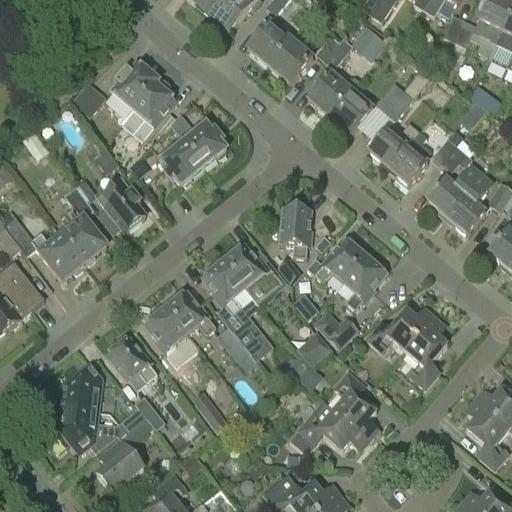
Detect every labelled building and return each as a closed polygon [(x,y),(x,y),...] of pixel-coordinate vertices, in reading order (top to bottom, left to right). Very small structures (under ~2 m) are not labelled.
[(188,0),(187,3),(208,21),(225,0),(188,0)] [(229,39),(261,3),(257,0),(225,0),(208,21),(229,39)] [(293,0),(277,0),(273,6),(265,14),(275,22),(293,0)] [(370,0),(360,16),(369,22),(383,0),(370,0)] [(399,0),(383,0),(369,22),(381,29),(399,0)] [(412,12),(421,17),(431,0),(416,0),(416,1),(418,2),(412,12)] [(462,0),(431,0),(421,17),(433,24),(444,6),(455,12),(462,0)] [(511,10),(491,0),(489,0),(477,25),(473,32),(463,27),(453,48),(436,82),(449,89),(457,75),(452,72),(462,52),(465,54),(472,39),(494,50),(511,13),(511,10)] [(511,13),(494,50),(511,59),(511,61),(506,74),(511,77),(511,13)] [(443,43),(453,48),(463,27),(453,22),(443,43)] [(269,28),(246,56),(267,72),(289,45),(269,28)] [(366,32),(353,48),(371,63),(385,47),(366,32)] [(38,37),(20,50),(28,61),(46,49),(38,37)] [(314,61),(322,68),(340,45),(332,39),(314,61)] [(298,81),(312,63),(289,45),(267,72),(290,91),(298,81)] [(341,47),(340,45),(322,68),(333,76),(352,53),(343,45),(341,47)] [(110,98),(131,116),(156,85),(136,68),(128,77),(126,75),(116,87),(118,89),(110,98)] [(307,106),(328,123),(350,96),(330,79),(307,106)] [(158,87),(156,85),(131,116),(133,117),(124,128),(144,145),(153,135),(154,135),(177,109),(169,102),(172,98),(169,93),(163,88),(158,87)] [(70,109),(89,125),(106,105),(87,89),(70,109)] [(385,120),(403,98),(394,89),(375,111),(385,120)] [(471,102),(492,118),(499,108),(478,92),(471,102)] [(350,96),(328,123),(350,142),(353,139),(357,134),(373,115),(350,96)] [(413,106),(403,98),(385,120),(394,128),(413,106)] [(180,121),(169,132),(173,137),(185,127),(180,121)] [(203,126),(179,145),(203,174),(226,156),(221,149),(224,146),(215,136),(212,138),(203,126)] [(371,154),(368,158),(388,174),(417,137),(409,130),(402,139),(399,137),(391,130),(375,149),(371,154)] [(427,145),(417,137),(388,174),(408,191),(427,170),(424,168),(431,159),(422,151),(427,145)] [(36,168),(49,158),(34,138),(21,148),(36,168)] [(441,173),(456,154),(462,147),(462,146),(454,139),(453,140),(452,139),(431,164),(441,173)] [(181,192),(203,174),(179,145),(157,162),(165,172),(162,175),(171,187),(174,184),(181,192)] [(464,176),(471,167),(468,164),(474,158),(462,147),(456,154),(441,173),(450,180),(458,171),(464,176)] [(119,172),(107,156),(94,166),(107,182),(119,172)] [(0,193),(12,184),(0,169),(0,193)] [(427,207),(447,224),(483,181),(472,172),(455,193),(445,185),(427,207)] [(492,189),(483,181),(447,224),(467,241),(486,219),(475,210),(492,189)] [(140,208),(121,184),(103,199),(97,203),(84,186),(74,194),(87,211),(88,210),(96,204),(105,215),(125,240),(145,223),(136,211),(140,208)] [(504,194),(499,191),(486,212),(500,220),(511,200),(511,198),(511,196),(511,192),(507,189),(504,194)] [(62,224),(71,235),(60,243),(83,271),(106,253),(83,225),(93,217),(88,210),(87,211),(74,194),(63,202),(73,215),(62,224)] [(310,219),(283,216),(281,249),(294,251),(293,264),(306,265),(307,246),(311,246),(311,238),(308,238),(310,219)] [(39,260),(62,288),(83,271),(60,243),(50,252),(40,241),(34,246),(10,217),(3,223),(0,219),(0,232),(2,230),(5,234),(4,235),(20,256),(27,262),(35,255),(39,260)] [(0,262),(5,269),(20,256),(4,235),(0,238),(0,258),(1,260),(0,260),(0,262)] [(488,259),(508,276),(511,270),(511,237),(508,235),(488,259)] [(324,243),(314,253),(321,259),(330,248),(324,243)] [(326,259),(318,269),(314,265),(305,276),(321,289),(329,279),(341,290),(363,265),(341,247),(329,261),(326,259)] [(242,251),(222,267),(243,293),(243,294),(255,309),(280,288),(270,275),(266,279),(264,276),(266,275),(257,264),(254,266),(242,251)] [(277,275),(289,290),(301,280),(288,265),(277,275)] [(382,281),(363,265),(341,290),(351,298),(343,308),(352,316),(361,306),(363,308),(371,297),(369,295),(382,281)] [(243,293),(222,267),(202,283),(215,298),(212,301),(221,312),(214,318),(227,334),(234,342),(235,341),(249,360),(259,352),(244,334),(248,324),(260,314),(258,312),(255,309),(243,294),(243,293)] [(0,341),(44,307),(14,269),(0,280),(0,292),(1,294),(0,294),(0,341)] [(184,297),(164,314),(186,340),(197,331),(205,342),(214,334),(206,324),(209,322),(199,310),(196,312),(184,297)] [(304,300),(292,310),(307,327),(319,318),(304,300)] [(174,350),(186,340),(164,314),(144,330),(157,345),(154,348),(163,359),(165,357),(174,367),(182,360),(174,350)] [(391,347),(404,358),(434,323),(429,318),(426,322),(420,317),(415,323),(406,315),(389,335),(380,327),(366,344),(382,357),(391,347)] [(313,331),(340,357),(359,337),(345,324),(339,329),(327,317),(313,331)] [(440,327),(434,323),(404,358),(418,369),(408,381),(425,394),(439,377),(430,370),(447,350),(437,342),(442,335),(437,331),(440,327)] [(249,362),(251,361),(249,360),(235,341),(234,342),(227,334),(216,343),(245,380),(256,371),(249,362)] [(310,374),(331,357),(316,339),(296,356),(310,374)] [(151,369),(142,357),(139,359),(127,344),(107,361),(137,397),(157,381),(148,371),(151,369)] [(306,374),(298,364),(280,378),(288,389),(306,374)] [(89,373),(63,394),(60,414),(99,418),(101,392),(99,392),(100,386),(89,373)] [(344,403),(333,416),(369,447),(374,441),(370,438),(374,433),(368,427),(375,418),(356,402),(364,393),(347,378),(334,394),(344,403)] [(477,401),(473,407),(508,436),(511,430),(511,405),(500,395),(492,405),(485,398),(480,404),(477,401)] [(216,439),(227,430),(203,398),(191,406),(216,439)] [(138,416),(145,425),(153,435),(153,434),(155,437),(164,429),(144,403),(133,411),(137,416),(138,416)] [(364,452),(369,447),(333,416),(322,407),(310,421),(297,437),(314,451),(322,442),(341,458),(349,448),(356,454),(360,449),(364,452)] [(496,450),(508,436),(473,407),(468,412),(471,415),(467,421),(474,426),(466,436),(486,452),(477,462),(493,476),(507,459),(496,450)] [(115,441),(119,444),(125,439),(119,431),(117,429),(115,429),(98,428),(99,418),(60,414),(58,433),(79,459),(89,450),(96,458),(115,441)] [(138,416),(137,416),(119,431),(125,439),(126,440),(145,425),(138,416)] [(110,500),(143,473),(128,454),(153,435),(145,425),(126,440),(98,463),(106,472),(96,480),(110,500)] [(233,434),(241,445),(251,438),(244,426),(233,434)] [(181,474),(188,482),(202,470),(195,462),(181,474)] [(267,476),(259,466),(246,476),(254,486),(267,476)] [(328,511),(341,502),(336,497),(333,499),(329,494),(321,500),(313,490),(302,499),(287,480),(261,501),(270,511),(328,511)] [(179,511),(176,507),(187,498),(173,481),(152,499),(160,509),(155,511),(179,511)] [(466,503),(461,509),(465,511),(511,511),(511,509),(509,511),(507,511),(489,496),(480,506),(474,501),(469,506),(466,503)] [(345,508),(341,502),(328,511),(343,511),(342,511),(345,508)]
